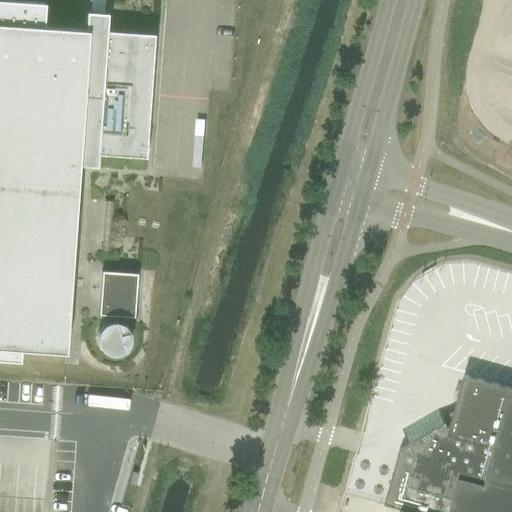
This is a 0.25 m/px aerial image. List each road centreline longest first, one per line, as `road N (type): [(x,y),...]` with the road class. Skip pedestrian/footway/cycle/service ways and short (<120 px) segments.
road 1 (tertiary): [(386,0),(335,185)]
road 2 (tertiary): [(255,511),(305,334)]
road 3 (tertiary): [(367,175),(413,0)]
road 4 (tertiary): [(335,185),(310,270),(305,334)]
road 5 (unclassified): [(503,229),(414,183),(367,175)]
road 6 (unclassified): [(359,205),(503,229)]
road 7 (tertiary): [(305,334),(338,277),(359,205)]
